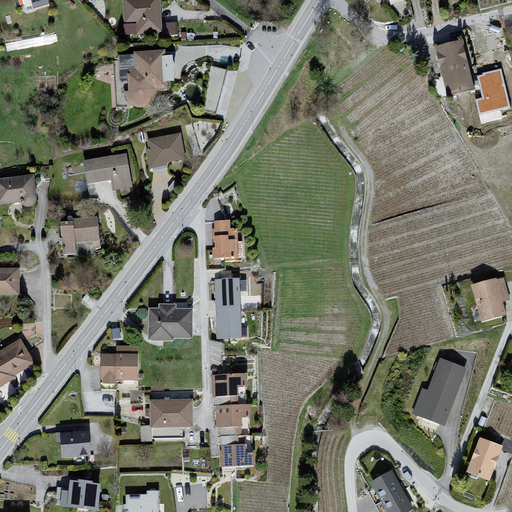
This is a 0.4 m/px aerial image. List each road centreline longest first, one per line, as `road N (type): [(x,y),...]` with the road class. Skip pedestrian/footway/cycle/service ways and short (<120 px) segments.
road 1 (residential): [(318,0),(224,155),(0,450)]
road 2 (residential): [(352,511),(349,458),(372,437),(465,511)]
road 3 (residential): [(334,0),(385,39),(511,11)]
